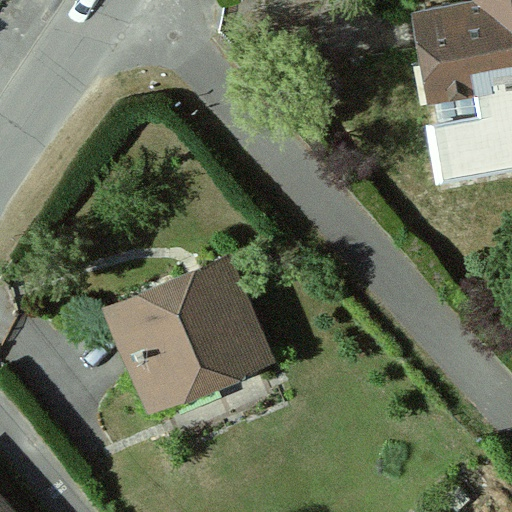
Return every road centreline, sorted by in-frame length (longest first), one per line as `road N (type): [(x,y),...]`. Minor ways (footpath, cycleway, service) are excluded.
road 1 (residential): [(151,0),(511,406)]
road 2 (unclassified): [(105,0),(0,172)]
